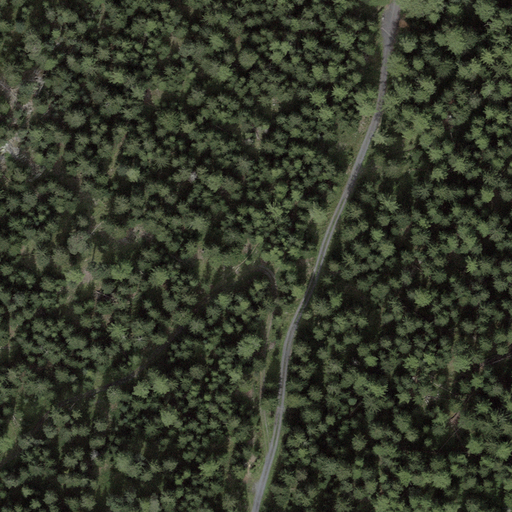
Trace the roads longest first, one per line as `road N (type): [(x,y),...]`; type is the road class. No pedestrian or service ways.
road 1 (track): [(256,511),(287,349),(377,111),(397,0)]
road 2 (track): [(0,458),(55,406),(129,378),(221,289),(255,268),(271,276),(273,294),(263,341),(269,459)]
